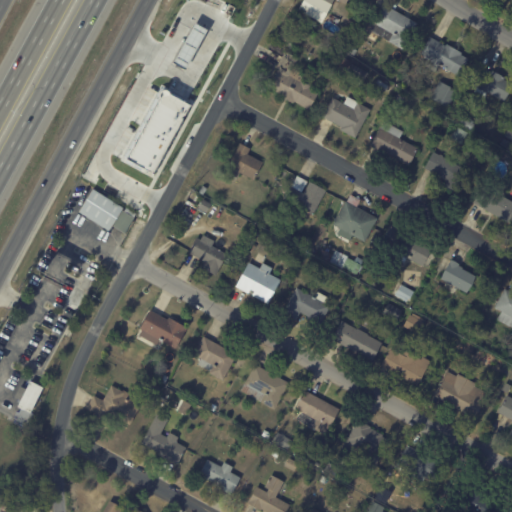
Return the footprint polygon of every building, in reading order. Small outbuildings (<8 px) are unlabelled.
[(386,5),(416,22),(401,49),(379,36),(375,42),(366,37),(374,23),(372,22),(383,4),(386,5)] [(311,19),(317,22),(315,27),(309,24),(311,19)] [(433,38),(444,45),(446,43),(461,52),(460,54),(467,58),(457,75),(438,64),(434,71),(423,65),(427,58),(419,53),(428,36),(433,38)] [(351,46),(357,50),(354,55),(348,51),(351,46)] [(287,101),(278,95),(279,93),(265,86),(284,50),(297,58),(291,67),(305,75),(302,81),(310,86),(309,87),(317,91),(307,109),(293,101),(292,103),(287,101)] [(342,57),(350,61),(346,69),(338,65),(342,57)] [(363,79),(347,70),(350,63),(367,72),(363,79)] [(485,69),(489,72),(490,69),(505,78),(504,80),(511,83),(511,85),(504,101),(488,92),(485,97),(475,92),(478,86),(474,84),(482,68),(485,69)] [(377,79),(389,86),(385,91),(374,84),(377,79)] [(438,81),(456,90),(447,107),(430,98),(438,81)] [(189,103),(159,89),(126,160),(156,174),(189,103)] [(397,92),(404,96),(401,102),(393,98),(397,92)] [(353,99),(370,109),(354,138),(339,129),(340,127),(321,116),(331,97),(342,103),(346,96),(353,99)] [(462,115),(474,121),(470,129),(458,123),(462,115)] [(511,118),(511,140),(503,135),(511,118)] [(381,153),(370,147),(384,121),(403,132),(399,138),(417,148),(408,165),(383,151),(382,154),(381,153)] [(456,127),(467,133),(461,144),(450,138),(456,127)] [(480,140),(487,144),(483,152),(475,149),(480,140)] [(242,145),(250,149),(247,154),(262,162),(253,180),(240,173),(237,178),(224,171),(239,143),(242,145)] [(443,183),(445,179),(423,168),(432,151),(439,155),(439,154),(443,155),(442,156),(466,169),(455,193),(441,186),(443,183)] [(297,176),(306,181),(300,192),(302,193),(309,181),(325,190),(311,215),(283,200),(296,176),(297,176)] [(493,215),(471,203),(483,182),(503,193),(501,196),(511,202),(511,218),(509,224),(493,215)] [(198,192),(202,186),(207,189),(204,195),(198,192)] [(113,226),(109,232),(79,212),(93,189),(124,208),(113,226)] [(352,195),(359,199),(355,207),(376,218),(363,242),(351,235),(348,240),(336,234),(339,229),(331,224),(344,201),(346,201),(350,194),(352,195)] [(198,203),(206,208),(204,212),(196,207),(198,203)] [(254,241),(248,238),(254,227),(260,230),(254,241)] [(209,245),(227,255),(215,276),(201,268),(204,261),(188,252),(196,238),(199,240),(202,235),(212,241),(209,245)] [(428,252),(423,263),(414,258),(413,261),(393,251),(402,235),(429,250),(428,252)] [(283,259),(290,263),(288,269),(280,264),(283,259)] [(464,271),(474,276),(465,292),(439,278),(448,259),(463,267),(461,270),(464,271)] [(252,265),(260,268),(262,263),(272,268),(269,273),(281,280),(269,304),(235,287),(248,262),(252,265)] [(398,288),(400,285),(414,292),(410,300),(408,298),(406,302),(394,296),(398,288)] [(313,320),(299,312),(295,320),(282,313),(295,287),(314,297),(317,292),(328,298),(325,303),(330,306),(321,324),(313,320)] [(73,289),(85,295),(76,311),(65,305),(73,289)] [(509,292),(511,293),(511,327),(497,319),(501,311),(494,308),(504,289),(509,292)] [(387,303),(401,311),(396,321),(381,314),(387,303)] [(152,312),(166,320),(167,317),(185,327),(174,348),(163,342),(160,347),(135,334),(149,310),(152,312)] [(49,335),(57,322),(60,324),(68,311),(74,315),(57,345),(50,341),(52,337),(49,335)] [(417,334),(403,326),(410,314),(412,316),(413,313),(425,319),(417,334)] [(357,354),(331,340),(341,321),(356,329),(356,328),(367,334),(367,335),(381,342),(371,361),(357,354)] [(388,325),(393,329),(387,338),(382,334),(388,325)] [(205,338),(235,356),(221,381),(207,373),(208,371),(196,364),(199,358),(192,354),(202,336),(205,338)] [(475,346),(467,359),(453,351),(460,338),(475,346)] [(27,341),(48,352),(53,354),(47,365),(43,362),(22,350),(27,341)] [(396,352),(400,354),(403,350),(420,359),(421,357),(429,361),(416,386),(380,366),(389,349),(395,353),(396,352)] [(33,372),(23,367),(29,355),(46,364),(40,376),(33,372)] [(257,366),(287,383),(273,409),(239,390),(253,364),(257,366)] [(455,407),(433,396),(446,371),(456,376),(457,374),(476,383),(474,386),(487,393),(474,417),(455,407)] [(509,388),(507,393),(501,390),(505,383),(511,386),(509,388)] [(120,421),(111,415),(105,426),(91,418),(94,414),(84,408),(92,395),(101,401),(110,385),(121,391),(122,390),(127,393),(124,398),(139,406),(128,425),(120,421)] [(306,392),(338,409),(324,435),(311,428),(315,420),(293,409),(303,390),(306,392)] [(508,396),(511,398),(511,435),(509,434),(511,428),(511,420),(496,412),(506,395),(508,396)] [(176,411),(182,400),(191,405),(184,416),(176,411)] [(20,411),(11,409),(8,420),(27,425),(30,414),(20,411)] [(167,420),(160,434),(166,437),(168,432),(178,437),(175,442),(186,448),(177,464),(162,457),(164,455),(141,442),(156,414),(167,420)] [(358,421),(369,426),(369,428),(382,435),(381,437),(388,440),(374,466),(342,449),(357,420),(358,421)] [(263,430),(270,433),(268,438),(260,435),(263,430)] [(280,434),(291,440),(286,449),(271,441),(276,432),(280,434)] [(410,448),(446,468),(437,485),(423,478),(420,483),(401,473),(405,466),(397,462),(406,446),(410,448)] [(273,450),(279,453),(276,458),(270,455),(273,450)] [(309,451),(314,454),(311,459),(306,456),(309,451)] [(287,458),(297,463),(293,471),(283,466),(287,458)] [(216,465),(220,467),(223,462),(232,467),(229,472),(239,478),(230,495),(218,488),(219,486),(197,474),(206,459),(216,465)] [(334,467),(341,470),(337,478),(323,470),(328,463),(334,467)] [(321,474),(326,477),(323,483),(318,480),(321,474)] [(284,481),(276,497),(290,504),(286,511),(267,511),(262,509),(261,510),(247,503),(256,486),(267,491),(268,489),(265,487),(271,475),(284,481)] [(472,480),(485,487),(482,493),(499,502),(494,511),(462,511),(444,502),(457,479),(467,485),(471,479),(472,480)] [(385,504),(374,498),(380,487),(391,493),(385,504)] [(127,511),(131,506),(141,511),(101,511),(108,501),(121,508),(118,511),(127,511)] [(381,511),(365,511),(372,501),(384,508),(381,511)]
